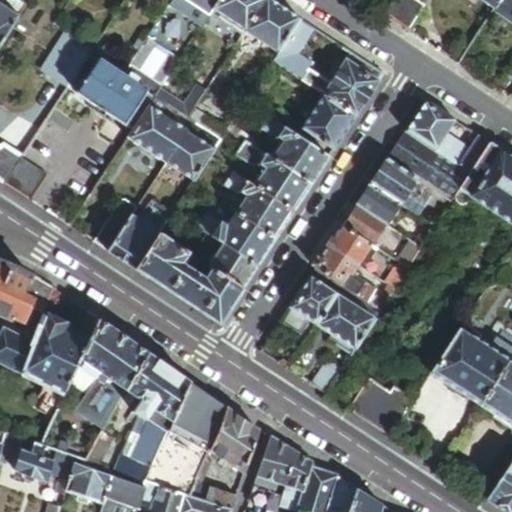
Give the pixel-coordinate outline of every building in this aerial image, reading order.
[(170,2),(167,0),(150,0),(144,10),(159,19),(168,5),(170,2)] [(200,29),(206,19),(175,0),(171,0),(170,2),(168,5),(178,12),(190,28),(193,25),(200,29)] [(175,0),(206,19),(211,12),(218,2),(214,0),(175,0)] [(218,0),(218,2),(211,12),(244,33),(265,0),(218,0)] [(298,21),(266,0),(265,0),(244,33),(276,54),(298,21)] [(393,0),(383,16),(400,27),(416,2),(413,0),(393,0)] [(477,0),(493,10),(499,0),(477,0)] [(511,0),(499,0),(493,10),(511,22),(511,0)] [(0,7),(0,44),(17,19),(0,7)] [(179,62),(146,40),(129,66),(162,88),(179,62)] [(92,51),(79,42),(63,65),(77,74),(92,51)] [(343,62),(374,82),(379,75),(347,55),(343,62)] [(76,95),(96,63),(89,58),(68,90),(76,95)] [(154,100),(121,78),(97,62),(96,63),(76,95),(123,127),(138,105),(146,110),(147,111),(148,109),(154,100)] [(354,117),(376,83),(374,82),(343,62),(328,85),(321,96),(354,117)] [(162,88),(129,66),(121,78),(154,100),(160,91),(162,88)] [(299,81),(321,96),(328,85),(306,70),(299,81)] [(160,91),(154,100),(165,107),(177,115),(183,106),(160,91)] [(261,97),(252,91),(244,104),(252,110),(261,97)] [(331,151),(354,117),(321,96),(299,130),(331,151)] [(148,109),(159,116),(165,107),(154,100),(148,109)] [(186,121),(193,111),(195,107),(186,102),(183,106),(177,115),(186,121)] [(405,132),(434,151),(444,136),(453,123),(424,104),(405,132)] [(131,132),(146,110),(138,105),(123,127),(131,132)] [(159,116),(148,109),(147,111),(127,141),(165,165),(186,133),(159,116)] [(225,133),(193,111),(186,121),(192,125),(219,142),(225,133)] [(309,186),(327,158),(267,120),(260,130),(280,143),(269,160),(309,186)] [(219,142),(192,125),(186,133),(213,151),(219,142)] [(328,157),(331,151),(299,130),(295,136),(328,157)] [(453,199),(469,174),(457,166),(444,158),(434,151),(405,132),(386,162),(415,181),(434,194),(443,199),(449,204),(453,199)] [(192,183),(213,151),(186,133),(165,165),(192,183)] [(467,151),(444,136),(434,151),(444,158),(446,154),(459,163),(467,151)] [(469,174),(488,146),(476,138),(473,142),(467,151),(459,163),(457,166),(469,174)] [(269,160),(242,142),(232,156),(251,168),(256,167),(262,171),(251,187),(291,213),(309,186),(269,160)] [(21,161),(23,158),(4,146),(0,148),(0,184),(4,187),(21,161)] [(500,153),(488,146),(469,174),(453,199),(454,204),(460,208),(465,205),(469,199),(500,153)] [(511,223),(511,161),(500,153),(469,199),(510,226),(511,223)] [(444,158),(457,166),(459,163),(446,154),(444,158)] [(47,178),(21,161),(4,187),(30,203),(47,178)] [(415,181),(386,162),(369,187),(398,206),(404,198),(415,181)] [(273,241),(291,213),(251,187),(232,174),(224,186),(239,196),(240,196),(244,198),(233,215),(273,241)] [(434,194),(415,181),(404,198),(410,202),(423,210),(431,198),(434,194)] [(398,206),(369,187),(355,208),(384,227),(398,206)] [(440,204),(443,199),(434,194),(431,198),(440,204)] [(410,202),(404,198),(398,206),(404,210),(410,202)] [(131,217),(136,210),(123,201),(119,203),(106,222),(121,232),(131,217)] [(374,243),(384,227),(355,208),(342,229),(369,246),(371,248),(374,243)] [(273,241),(233,215),(222,232),(218,229),(218,225),(205,217),(196,229),(197,230),(206,236),(221,246),(256,268),(273,241)] [(138,221),(131,217),(121,232),(107,254),(113,258),(138,221)] [(158,235),(138,221),(113,258),(134,272),(158,235)] [(106,222),(92,244),(107,254),(121,232),(106,222)] [(426,226),(416,241),(414,245),(419,248),(432,229),(426,226)] [(369,246),(342,229),(327,251),(354,268),(358,263),(362,256),(369,246)] [(188,255),(158,235),(134,272),(218,327),(241,291),(211,270),(204,281),(193,273),(181,265),(188,255)] [(214,257),(221,246),(206,236),(199,247),(214,257)] [(241,291),(256,268),(221,246),(214,257),(209,265),(211,270),(241,291)] [(371,248),(369,246),(362,256),(367,260),(376,266),(383,256),(376,251),(371,248)] [(418,251),(412,247),(400,265),(405,269),(418,251)] [(314,270),(379,313),(392,293),(386,289),(378,303),(371,298),(375,293),(363,286),(364,284),(356,279),(353,283),(347,279),(354,268),(327,251),(314,270)] [(200,263),(188,255),(181,265),(193,273),(200,263)] [(367,260),(362,256),(358,263),(363,266),(367,260)] [(358,263),(354,268),(359,272),(363,266),(358,263)] [(0,320),(10,325),(11,322),(23,328),(29,310),(43,315),(52,291),(31,280),(7,268),(0,265),(0,320)] [(386,289),(392,293),(406,271),(398,265),(383,287),(386,289)] [(310,279),(335,295),(340,288),(315,272),(310,279)] [(289,310),(315,327),(336,296),(335,295),(310,279),(309,279),(289,310)] [(337,297),(372,320),(377,313),(341,289),(337,297)] [(353,352),(373,321),(372,320),(337,297),(336,296),(315,327),(353,352)] [(306,341),(315,327),(289,310),(280,324),(306,341)] [(97,323),(85,314),(74,340),(86,347),(97,323)] [(31,346),(2,332),(0,336),(0,366),(48,389),(64,396),(80,361),(86,347),(74,340),(65,335),(67,331),(42,316),(32,344),(31,346)] [(465,322),(459,331),(476,342),(480,337),(470,331),(473,327),(465,322)] [(97,323),(86,347),(80,361),(100,376),(107,380),(125,393),(146,356),(97,323)] [(459,331),(430,374),(479,406),(507,362),(489,350),(476,342),(459,331)] [(489,350),(507,362),(511,355),(511,352),(494,341),(489,350)] [(187,385),(146,356),(125,393),(144,406),(161,419),(170,425),(175,414),(187,385)] [(309,387),(324,396),(341,370),(326,360),(309,387)] [(511,365),(507,362),(479,406),(511,427),(511,365)] [(107,380),(100,376),(97,381),(103,385),(107,380)] [(74,378),(65,397),(75,402),(83,383),(74,378)] [(388,438),(411,403),(391,390),(387,395),(366,382),(346,411),(388,438)] [(226,412),(187,385),(175,414),(176,415),(216,434),(226,412)] [(64,396),(48,389),(37,413),(53,421),(64,396)] [(144,406),(116,466),(128,471),(149,424),(149,423),(150,422),(151,421),(152,421),(153,421),(154,421),(159,421),(161,419),(144,406)] [(258,435),(226,412),(216,434),(208,453),(243,477),(258,435)] [(216,434),(176,415),(156,459),(160,461),(154,477),(161,480),(158,487),(188,498),(193,486),(208,453),(216,434)] [(128,471),(146,478),(170,425),(161,419),(159,421),(154,421),(153,421),(152,421),(151,421),(150,422),(149,423),(149,424),(128,471)] [(0,453),(0,464),(5,466),(13,439),(5,436),(2,448),(0,453)] [(103,462),(113,444),(101,436),(85,464),(82,470),(95,474),(103,462)] [(271,437),(257,479),(266,482),(286,489),(301,494),(302,494),(311,469),(312,464),(271,437)] [(57,454),(41,448),(24,443),(14,473),(46,484),(52,470),(57,454)] [(64,456),(57,454),(52,470),(58,473),(64,458),(64,456)] [(68,459),(64,458),(58,473),(63,474),(68,459)] [(82,470),(85,464),(69,458),(68,459),(63,474),(71,477),(74,467),(82,470)] [(156,459),(149,475),(154,477),(160,461),(156,459)] [(206,460),(195,486),(200,488),(211,462),(206,460)] [(511,511),(511,461),(486,502),(502,511),(511,511)] [(144,484),(146,478),(128,471),(116,466),(110,479),(141,489),(144,484)] [(95,474),(82,470),(74,467),(71,477),(66,495),(101,507),(103,501),(110,479),(95,474)] [(325,474),(311,469),(302,494),(296,511),(330,511),(340,482),(336,480),(337,478),(325,474)] [(154,477),(149,475),(145,483),(158,487),(161,480),(154,477)] [(144,491),(141,489),(110,479),(103,501),(136,511),(138,511),(140,506),(144,491)] [(257,479),(254,486),(264,489),(266,482),(257,479)] [(347,511),(355,492),(340,482),(330,511),(347,511)] [(158,488),(144,484),(141,489),(144,491),(140,506),(145,508),(146,505),(152,507),(158,488)] [(195,486),(193,486),(188,498),(188,499),(199,503),(204,489),(200,488),(195,486)] [(179,511),(184,497),(158,488),(152,507),(150,511),(179,511)] [(204,489),(199,503),(225,511),(230,511),(235,500),(204,489)] [(284,511),(295,511),(301,494),(286,489),(283,500),(280,510),(284,511)] [(379,511),(381,508),(355,492),(347,511),(379,511)] [(225,511),(199,503),(188,499),(184,497),(179,511),(225,511)] [(273,497),(268,511),(279,511),(280,510),(283,500),(273,497)]
